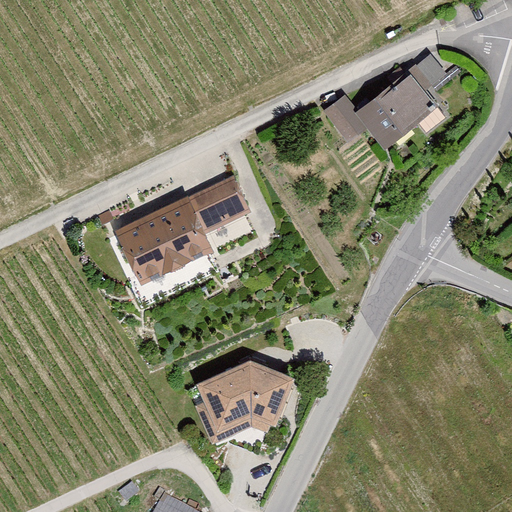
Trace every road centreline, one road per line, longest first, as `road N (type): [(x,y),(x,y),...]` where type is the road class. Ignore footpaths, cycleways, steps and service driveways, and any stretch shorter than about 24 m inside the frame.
road 1 (residential): [(511,41),(468,36),(408,46),(99,194)]
road 2 (tertiary): [(273,511),(407,250)]
road 3 (track): [(47,511),(186,449),(221,511)]
road 4 (tertiary): [(407,250),(496,133),(511,98)]
